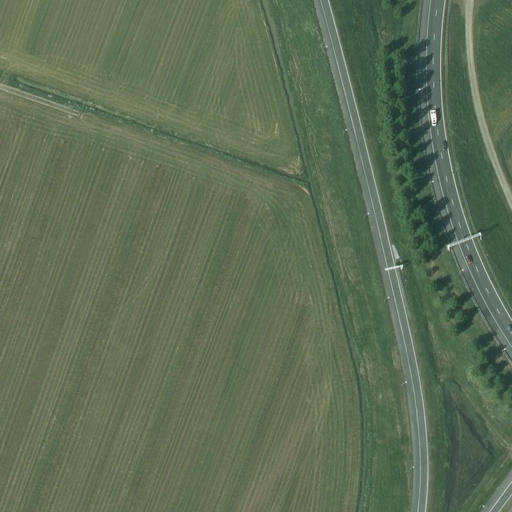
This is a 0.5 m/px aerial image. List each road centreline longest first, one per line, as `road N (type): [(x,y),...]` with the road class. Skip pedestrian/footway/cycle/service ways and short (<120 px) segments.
road 1 (motorway): [(323,0),(415,378),(421,511)]
road 2 (motorway): [(436,0),(435,127),(450,193),(473,266),(511,334)]
road 3 (track): [(511,204),(474,94),(470,0)]
